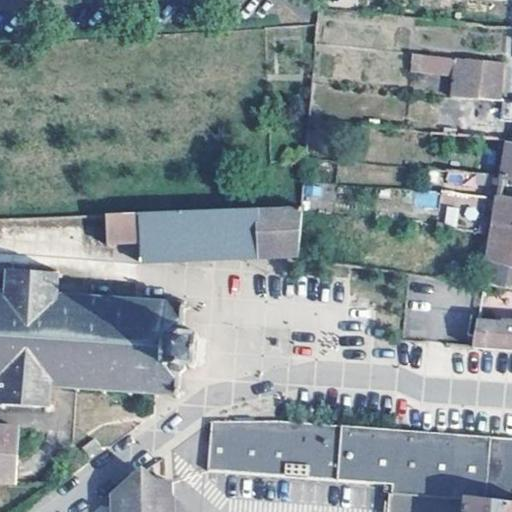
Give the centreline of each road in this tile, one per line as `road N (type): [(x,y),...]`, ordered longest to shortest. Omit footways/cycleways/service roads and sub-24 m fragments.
road 1 (residential): [(290,377),(205,400),(53,511)]
road 2 (residential): [(290,377),(331,374),(511,394)]
road 3 (unknown): [(193,407),(185,479),(200,505),(225,511)]
